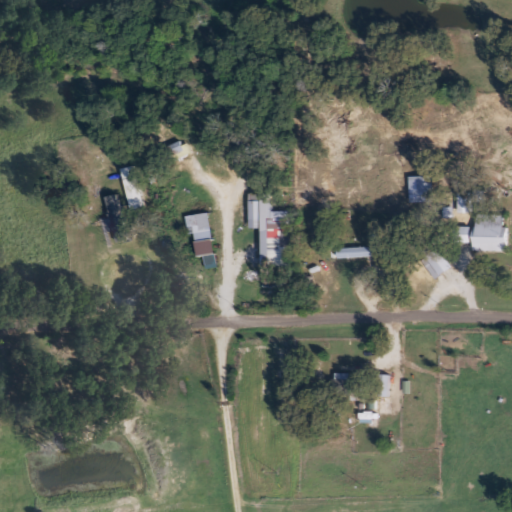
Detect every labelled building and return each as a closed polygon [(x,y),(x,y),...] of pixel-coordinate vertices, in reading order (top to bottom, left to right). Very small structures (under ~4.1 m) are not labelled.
[(149,208),(138,167),(125,171),(135,212),(149,208)] [(413,204),(437,204),(437,178),(413,178),(413,204)] [(279,195),(254,195),(254,230),(267,230),(268,269),(298,269),(297,213),(279,213),(279,195)] [(475,195),(462,195),(462,214),(475,214),(475,195)] [(110,199),(121,244),(132,241),(121,196),(110,199)] [(197,235),(201,258),(221,254),(219,239),(218,239),(214,214),(189,218),(193,236),(197,235)] [(511,253),(511,217),(482,217),(482,228),(460,228),(460,244),(478,244),(478,253),(511,253)] [(385,258),(385,248),(342,250),(342,260),(385,258)] [(440,282),(460,268),(446,249),(427,263),(440,282)] [(394,399),(395,377),(384,376),(383,398),(394,399)]
